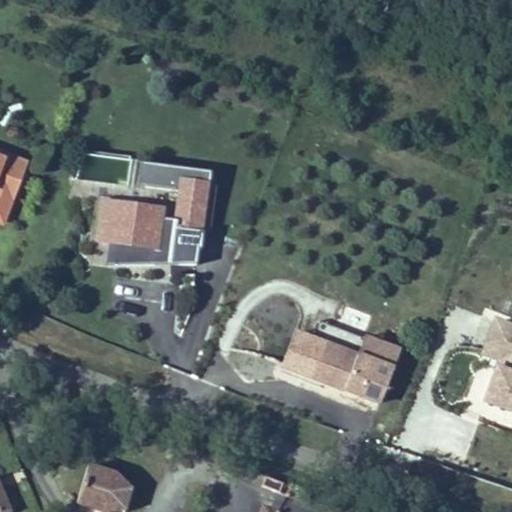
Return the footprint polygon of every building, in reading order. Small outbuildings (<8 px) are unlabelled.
[(84,152),(81,178),(111,181),(114,156),(84,152)] [(0,225),(1,226),(23,166),(1,158),(0,160),(0,225)] [(202,233),(216,175),(153,166),(150,191),(181,195),(177,222),(164,221),(165,212),(127,207),(124,224),(109,222),(107,245),(117,247),(114,268),(153,267),(155,251),(197,256),(202,233)] [(150,191),(153,166),(145,166),(142,189),(150,191)] [(209,235),(222,176),(216,175),(202,233),(209,235)] [(124,224),(127,207),(104,204),(98,244),(102,245),(107,245),(109,222),(124,224)] [(195,267),(197,256),(155,251),(153,267),(177,267),(195,267)] [(377,411),(399,353),(318,323),(311,341),(295,335),(280,374),(377,411)] [(511,332),(492,325),(478,363),(496,369),(482,409),(511,419),(511,332)] [(87,467),(76,504),(102,511),(101,511),(109,511),(121,510),(123,511),(126,511),(127,511),(124,507),(128,493),(133,491),(132,488),(128,489),(117,477),(118,473),(114,471),(113,476),(87,467)]
